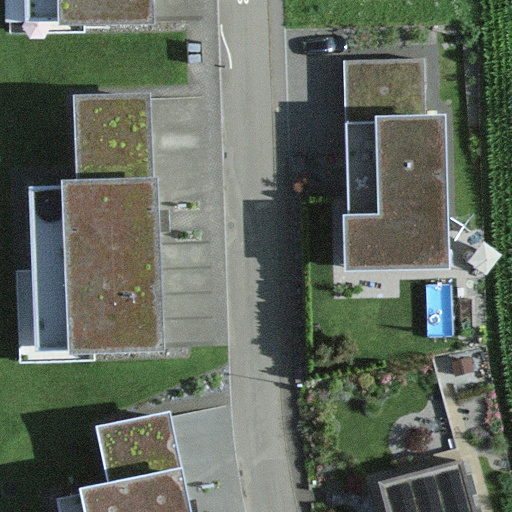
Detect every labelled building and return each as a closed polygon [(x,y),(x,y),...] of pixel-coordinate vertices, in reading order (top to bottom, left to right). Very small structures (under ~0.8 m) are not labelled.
[(193,0),(45,0),(47,30),(194,26),(193,0)] [(445,133),(348,134),(349,276),(446,275),(445,133)] [(199,183),(41,188),(47,365),(205,359),(199,183)] [(184,511),(165,429),(103,443),(116,501),(68,511),(184,511)] [(470,511),(461,477),(389,496),(393,511),(470,511)]
